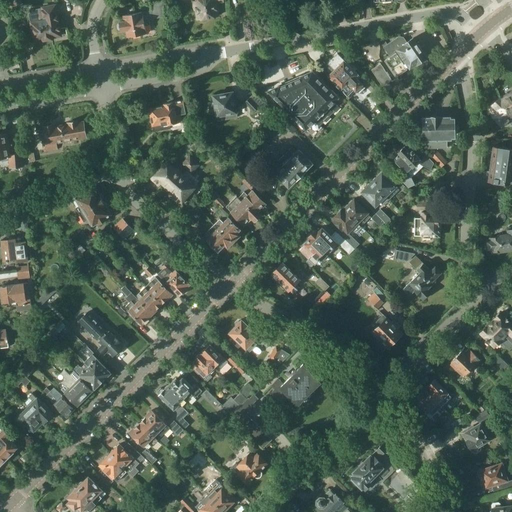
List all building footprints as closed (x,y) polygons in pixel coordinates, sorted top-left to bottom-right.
[(20,6),(18,0),(11,0),(9,0),(11,13),(16,13),(15,7),(20,6)] [(200,0),(193,1),(195,10),(197,10),(198,20),(200,19),(202,21),(207,20),(209,18),(218,16),(216,3),(226,1),(226,0),(200,0)] [(164,1),(151,3),(154,18),(164,16),(163,8),(165,7),(164,1)] [(29,14),(33,41),(61,36),(55,6),(29,10),(29,13),(29,14)] [(124,21),(119,22),(121,32),(125,31),(127,38),(131,37),(131,38),(142,36),(142,35),(146,34),(145,26),(144,25),(150,24),(148,11),(142,13),(142,12),(123,16),(124,21)] [(427,57),(413,37),(404,43),(399,36),(387,44),(383,47),(390,57),(384,60),(396,77),(410,67),(410,68),(417,63),(417,64),(418,63),(420,66),(428,61),(426,58),(427,57)] [(358,75),(355,71),(352,69),(347,63),(337,53),(328,63),(334,70),(328,76),(349,98),(356,91),(359,94),(365,88),(362,85),(363,85),(356,77),(358,75)] [(350,60),(347,63),(352,69),(355,66),(350,60)] [(392,80),(380,63),(371,70),(383,86),(392,80)] [(312,72),(269,91),(291,114),(290,115),(292,117),(293,116),(306,129),(314,120),(319,124),(339,105),(335,100),(337,97),(312,72)] [(502,97),(511,112),(511,90),(509,93),(508,92),(503,95),(504,96),(502,97)] [(233,91),(213,95),(214,102),(208,103),(211,114),(216,113),(217,116),(230,114),(231,116),(237,114),(233,91)] [(502,126),(511,117),(511,112),(502,97),(501,96),(490,106),(491,107),(487,111),(502,126)] [(254,112),(258,107),(249,98),(245,102),(254,112)] [(164,106),(150,109),(152,116),(151,118),(152,122),(153,124),(153,125),(154,125),(155,131),(170,128),(170,124),(182,122),(181,114),(188,113),(186,99),(173,101),(173,102),(164,104),(164,106)] [(454,136),(453,119),(449,119),(449,118),(440,118),(440,117),(432,117),(432,118),(420,118),(421,129),(425,129),(425,139),(428,139),(428,148),(447,147),(447,138),(450,138),(450,136),(454,136)] [(290,130),(279,120),(274,124),(285,135),(288,133),(290,130)] [(46,141),(47,150),(58,148),(57,142),(87,137),(84,122),(78,123),(77,121),(74,121),(72,121),(72,122),(68,122),(69,125),(54,127),(53,124),(43,126),(44,130),(41,130),(43,141),(46,141)] [(15,147),(12,148),(11,141),(8,141),(6,133),(0,133),(0,156),(1,157),(2,161),(10,160),(10,166),(25,165),(24,163),(23,150),(23,146),(15,147)] [(292,146),(288,151),(278,161),(283,165),(275,173),(289,187),(312,163),(298,149),(297,151),(292,146)] [(409,174),(399,178),(408,188),(415,184),(411,176),(413,175),(418,170),(421,164),(431,169),(434,163),(426,154),(421,162),(418,160),(420,158),(414,152),(415,152),(412,149),(410,152),(405,146),(398,152),(400,154),(393,160),(395,161),(392,163),(397,167),(399,165),(406,172),(408,171),(409,174)] [(489,179),(510,183),(511,165),(511,148),(493,146),(489,179)] [(29,149),(23,150),(24,163),(32,162),(35,161),(34,153),(29,149)] [(432,156),(441,167),(446,162),(437,151),(432,156)] [(184,165),(188,168),(194,161),(191,157),(184,165)] [(199,165),(195,161),(194,161),(188,168),(192,172),(199,165)] [(161,184),(167,189),(183,173),(177,167),(175,169),(167,163),(153,178),(160,185),(161,184)] [(372,182),(389,200),(395,194),(392,191),(396,186),(382,171),(372,182)] [(183,173),(167,189),(174,195),(172,197),(179,203),(194,187),(187,181),(189,178),(183,173)] [(247,176),(242,181),(251,190),(256,184),(247,176)] [(444,182),(436,180),(434,197),(442,198),(444,182)] [(389,200),(372,182),(361,192),(375,206),(380,202),(383,205),(389,200)] [(75,208),(80,215),(93,207),(103,200),(102,199),(103,197),(101,194),(99,193),(99,192),(97,193),(94,188),(90,190),(88,188),(79,193),(78,192),(69,197),(72,202),(78,199),(81,204),(75,208)] [(258,211),(265,204),(252,190),(247,195),(244,192),(238,198),(258,218),(260,215),(259,212),(258,211)] [(34,207),(53,201),(51,194),(41,197),(41,198),(32,201),(34,207)] [(226,206),(244,225),(252,218),(253,219),(255,220),(258,218),(238,198),(236,196),(226,206)] [(215,201),(222,208),(226,205),(219,197),(215,201)] [(344,209),(358,222),(361,225),(371,216),(354,199),(344,209)] [(104,201),(103,200),(93,207),(80,215),(79,215),(83,222),(90,218),(93,225),(97,223),(98,225),(108,220),(106,217),(110,215),(107,209),(108,208),(107,206),(107,204),(105,201),(104,201)] [(413,201),(413,210),(432,211),(432,204),(431,204),(427,203),(427,202),(419,201),(413,201)] [(200,210),(193,203),(184,212),(191,219),(200,210)] [(229,215),(222,208),(218,212),(223,216),(227,216),(229,215)] [(358,222),(344,209),(343,208),(333,218),(334,219),(332,221),(341,230),(343,228),(348,233),(351,229),(355,232),(361,226),(358,222)] [(380,208),(376,213),(387,225),(392,220),(380,208)] [(415,224),(415,236),(422,236),(422,233),(431,234),(431,236),(440,236),(440,218),(431,217),(431,212),(422,212),(422,224),(415,224)] [(387,225),(376,213),(371,218),(383,229),(387,225)] [(220,219),(214,225),(225,235),(227,233),(234,241),(240,235),(237,232),(240,230),(228,218),(223,223),(220,219)] [(133,229),(123,219),(114,227),(124,238),(133,229)] [(225,235),(214,225),(203,235),(219,251),(225,245),(228,247),(234,241),(227,233),(225,235)] [(309,237),(328,255),(335,249),(333,246),(337,242),(322,227),(316,232),(315,231),(309,237)] [(509,234),(490,238),(491,243),(488,243),(489,250),(492,249),(493,252),(511,249),(511,228),(508,229),(509,234)] [(349,233),(344,238),(355,248),(360,244),(349,233)] [(321,262),(328,255),(309,237),(302,244),(304,245),(300,249),(315,263),(319,259),(321,262)] [(4,261),(17,259),(18,262),(29,261),(26,241),(16,242),(16,238),(1,240),(4,261)] [(344,238),(339,244),(349,254),(355,248),(344,238)] [(397,243),(388,241),(387,248),(396,250),(397,243)] [(78,258),(86,250),(80,244),(72,252),(78,258)] [(431,270),(416,255),(410,262),(421,272),(404,288),(410,295),(414,290),(423,300),(431,292),(428,289),(431,285),(430,284),(441,272),(435,266),(431,270)] [(164,268),(158,274),(179,295),(181,294),(181,295),(183,295),(186,292),(186,290),(185,290),(191,284),(183,277),(185,275),(183,273),(181,275),(168,262),(163,267),(164,268)] [(287,289),(288,289),(293,294),(300,288),(295,283),(300,279),(283,262),(277,269),(276,268),(272,271),(274,272),(272,273),(276,277),(274,279),(286,290),(287,289)] [(144,271),(150,277),(156,272),(150,266),(144,271)] [(329,286),(321,278),(316,282),(324,290),(329,286)] [(151,292),(163,303),(172,293),(159,280),(155,284),(151,281),(146,286),(151,292)] [(28,282),(14,284),(0,286),(3,303),(9,302),(10,306),(17,305),(17,306),(31,304),(28,282)] [(142,323),(152,313),(135,296),(125,285),(121,289),(131,300),(125,306),(142,323)] [(152,313),(163,303),(151,292),(146,286),(135,296),(152,313)] [(332,295),(327,290),(312,306),(317,311),(332,295)] [(384,302),(375,293),(369,299),(378,308),(384,302)] [(43,295),(35,303),(39,307),(48,299),(43,295)] [(87,312),(78,321),(102,344),(99,347),(105,353),(108,350),(113,355),(115,353),(118,355),(123,349),(121,347),(123,345),(110,331),(108,333),(87,312)] [(496,318),(491,322),(511,343),(511,323),(511,322),(511,318),(510,317),(508,319),(501,312),(500,313),(498,313),(496,316),(496,318)] [(391,322),(384,314),(375,322),(380,326),(373,332),(381,340),(376,344),(383,351),(402,333),(398,328),(400,326),(394,320),(391,322)] [(229,333),(234,337),(230,340),(238,348),(242,344),(250,352),(257,344),(253,341),(258,335),(242,319),(229,333)] [(56,335),(66,326),(61,320),(51,330),(56,335)] [(482,332),(481,333),(487,339),(485,342),(488,344),(489,345),(491,343),(494,346),(500,340),(509,349),(511,346),(511,343),(491,322),(486,327),(484,327),(482,330),(482,332)] [(0,348),(9,347),(7,329),(0,329),(0,348)] [(43,338),(51,345),(58,338),(51,331),(49,331),(43,338)] [(45,351),(51,345),(43,338),(36,345),(42,351),(40,352),(45,357),(47,355),(45,351)] [(210,344),(201,353),(216,368),(219,371),(228,361),(210,344)] [(94,352),(89,347),(88,346),(84,350),(90,357),(92,354),(93,354),(94,352)] [(276,346),(269,358),(273,360),(270,366),(275,369),(290,354),(282,349),(276,346)] [(452,362),(450,364),(462,376),(464,374),(465,375),(474,365),(475,366),(481,360),(469,349),(465,353),(462,351),(451,362),(452,362)] [(46,359),(45,357),(40,352),(35,358),(39,362),(41,364),(46,359)] [(216,368),(201,353),(191,362),(196,367),(193,369),(206,382),(212,376),(210,374),(216,368)] [(85,363),(102,380),(111,372),(93,354),(92,354),(90,357),(89,358),(90,359),(85,363)] [(232,355),(228,359),(242,373),(246,370),(232,355)] [(508,365),(499,356),(495,361),(503,370),(508,365)] [(490,371),(494,367),(489,362),(485,366),(490,371)] [(75,369),(95,388),(102,380),(85,363),(81,368),(79,365),(75,369)] [(286,401),(287,400),(291,396),(298,403),(320,381),(303,364),(293,374),(290,371),(287,374),(290,377),(283,384),(278,379),(271,386),(274,389),(271,392),(281,402),(284,399),(286,401)] [(64,376),(85,398),(93,390),(74,371),(70,375),(65,369),(61,373),(64,376)] [(26,386),(31,381),(21,373),(14,381),(19,385),(22,382),(26,386)] [(64,376),(61,373),(66,379),(62,383),(66,386),(62,390),(77,406),(85,398),(64,376)] [(176,377),(171,383),(188,400),(193,395),(195,397),(202,391),(196,385),(194,388),(183,377),(179,380),(176,377)] [(436,378),(424,389),(439,403),(442,406),(444,404),(449,410),(462,397),(456,391),(453,394),(450,391),(449,392),(436,378)] [(189,401),(188,400),(171,383),(170,382),(168,384),(165,387),(165,388),(159,394),(177,412),(171,418),(183,430),(189,424),(183,418),(188,413),(183,407),(189,401)] [(47,387),(43,391),(54,403),(67,416),(75,408),(59,393),(56,389),(52,393),(47,387)] [(415,399),(421,405),(421,408),(426,412),(424,413),(433,422),(441,414),(438,410),(442,406),(439,403),(424,389),(415,399)] [(220,403),(207,390),(202,394),(216,408),(220,403)] [(28,407),(43,422),(44,423),(53,413),(33,393),(29,397),(30,398),(24,403),(28,407)] [(254,393),(249,397),(254,402),(258,398),(254,393)] [(222,405),(231,414),(240,405),(231,396),(222,405)] [(479,404),(476,407),(480,413),(484,410),(479,404)] [(34,430),(43,422),(28,407),(17,418),(25,425),(27,423),(34,430)] [(152,410),(140,422),(158,439),(168,429),(176,437),(183,430),(171,418),(166,423),(152,410)] [(486,410),(475,416),(478,422),(489,416),(486,410)] [(158,439),(140,422),(130,432),(144,446),(148,442),(152,446),(158,439)] [(480,423),(463,434),(467,440),(466,441),(467,443),(467,445),(468,447),(470,448),(471,450),(472,449),(474,452),(476,453),(480,450),(481,448),(479,445),(490,439),(480,423)] [(11,439),(12,438),(0,425),(0,451),(7,459),(14,451),(18,447),(11,439)] [(359,463),(360,465),(351,475),(367,489),(373,484),(371,481),(385,468),(383,466),(386,464),(383,462),(388,457),(384,453),(391,447),(385,441),(365,460),(364,459),(359,463)] [(111,453),(109,454),(127,471),(133,477),(139,470),(135,467),(144,457),(128,442),(123,448),(119,444),(114,449),(112,450),(111,451),(111,453)] [(147,448),(142,453),(153,463),(158,459),(147,448)] [(244,479),(247,482),(267,463),(258,454),(254,457),(250,453),(246,450),(243,453),(246,457),(238,466),(242,470),(234,477),(240,483),(244,479)] [(188,463),(193,468),(198,463),(202,467),(207,462),(198,453),(188,463)] [(104,469),(98,475),(109,485),(113,481),(112,479),(113,478),(117,482),(127,471),(109,454),(108,455),(106,456),(105,457),(105,459),(99,465),(104,469)] [(181,460),(180,461),(184,465),(185,464),(190,459),(186,455),(181,460)] [(509,471),(506,463),(502,464),(501,464),(481,470),(486,486),(492,484),(493,486),(492,486),(494,493),(511,486),(511,479),(507,481),(504,473),(509,471)] [(79,485),(78,487),(96,504),(106,493),(88,476),(83,482),(81,481),(79,484),(79,485)] [(208,496),(224,511),(236,499),(232,495),(234,493),(229,488),(227,490),(221,484),(208,496)] [(71,500),(67,503),(69,505),(69,506),(72,508),(73,508),(75,510),(76,509),(79,511),(87,511),(96,504),(78,487),(77,488),(75,488),(74,490),(73,491),(68,497),(71,500)] [(334,495),(330,490),(314,506),(319,511),(317,511),(341,511),(346,507),(342,503),(343,501),(336,494),(334,495)] [(200,511),(222,511),(224,511),(208,496),(202,502),(205,505),(199,510),(200,511)] [(190,511),(192,511),(196,508),(185,497),(181,501),(190,511)] [(137,511),(125,500),(120,505),(127,511),(137,511)] [(63,502),(57,508),(61,511),(67,506),(63,502)] [(493,503),(492,504),(492,511),(511,511),(511,505),(501,507),(500,503),(498,502),(493,503)]
